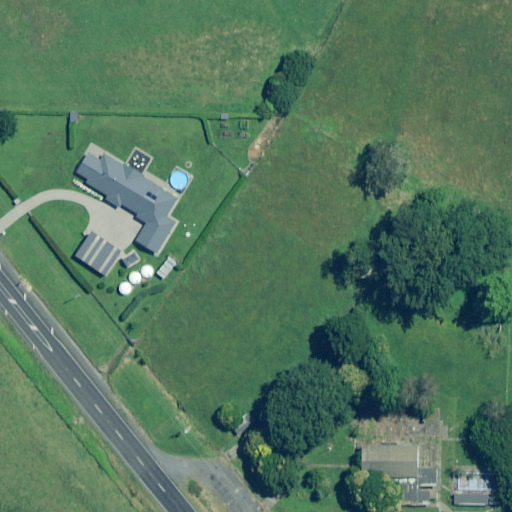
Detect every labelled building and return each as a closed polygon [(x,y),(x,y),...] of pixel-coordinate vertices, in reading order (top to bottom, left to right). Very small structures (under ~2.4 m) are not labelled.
[(100,161),(87,154),(75,173),(87,181),(86,183),(107,196),(105,200),(118,207),(120,204),(147,221),(134,241),(155,254),(175,222),(166,216),(176,199),(136,174),(137,172),(105,153),(100,161)] [(119,252),(89,232),(73,257),(103,277),(119,252)] [(132,248),(119,257),(126,268),(139,259),(132,248)] [(168,257),(155,274),(164,280),(176,263),(168,257)] [(137,270),(145,280),(155,272),(147,263),(137,270)] [(126,279),(134,289),(145,280),(137,270),(126,279)] [(134,289),(126,279),(115,287),(123,297),(134,289)] [(416,439),(357,439),(356,471),(415,472),(416,439)] [(485,482),(448,481),(448,496),(485,496),(485,482)]
